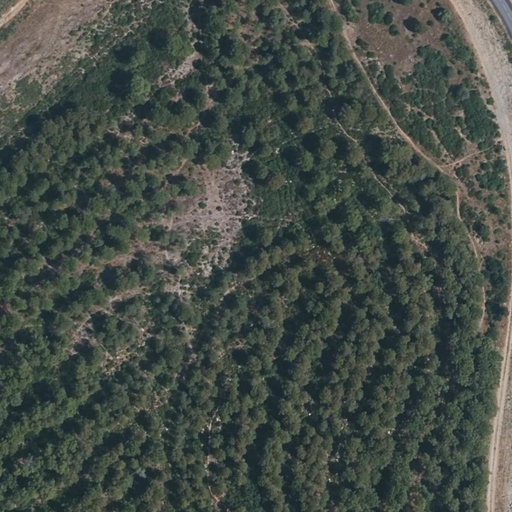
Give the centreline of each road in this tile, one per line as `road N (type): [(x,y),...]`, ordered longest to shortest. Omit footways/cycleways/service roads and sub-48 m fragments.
road 1 (track): [(511,208),(500,116),(444,0)]
road 2 (track): [(489,511),(494,426),(511,341)]
